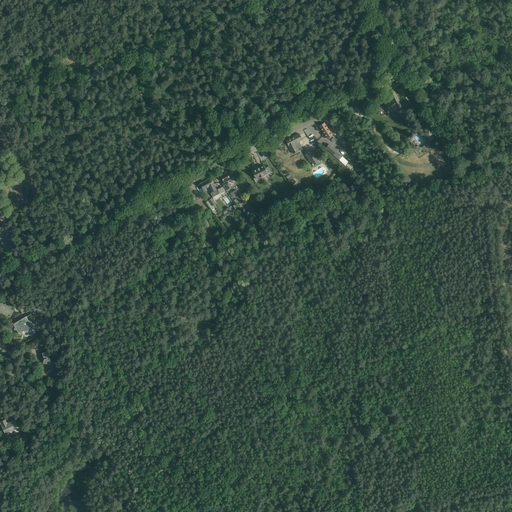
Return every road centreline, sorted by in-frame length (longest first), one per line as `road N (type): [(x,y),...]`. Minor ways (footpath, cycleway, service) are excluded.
road 1 (tertiary): [(0,277),(161,196),(247,140)]
road 2 (tertiary): [(247,140),(323,69),(377,0)]
road 3 (unclassified): [(247,140),(262,146),(397,86)]
